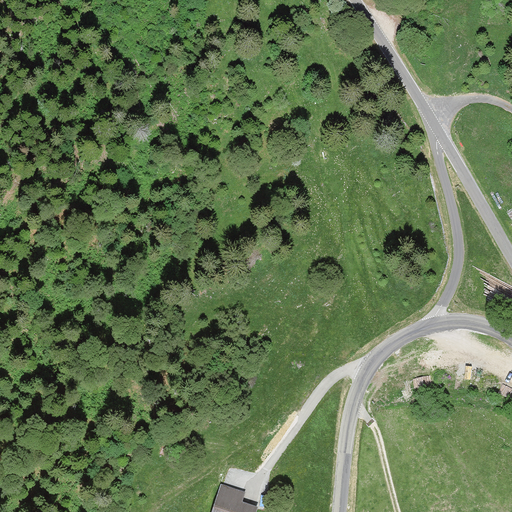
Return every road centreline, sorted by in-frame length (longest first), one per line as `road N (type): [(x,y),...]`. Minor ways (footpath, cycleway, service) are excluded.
road 1 (tertiary): [(338,511),(362,376),(384,348),(431,323)]
road 2 (tertiary): [(440,133),(436,150),(458,254),(431,323)]
road 3 (tertiary): [(354,0),(440,133)]
road 4 (tertiary): [(440,133),(511,258)]
